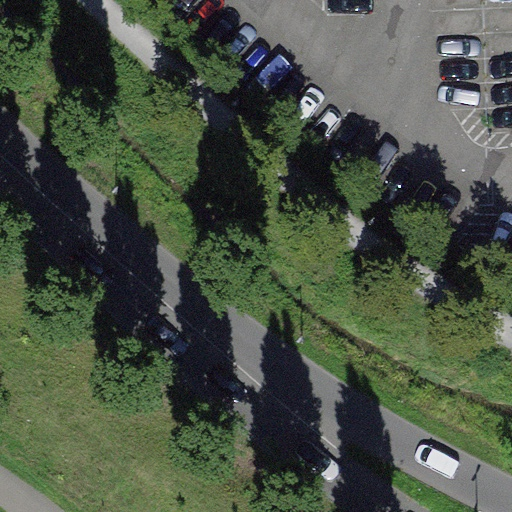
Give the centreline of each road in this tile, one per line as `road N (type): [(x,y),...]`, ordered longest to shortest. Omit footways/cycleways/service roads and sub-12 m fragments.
road 1 (tertiary): [(0,152),(126,273),(244,369)]
road 2 (tertiary): [(511,503),(371,425),(244,369)]
road 3 (tertiary): [(244,369),(333,476),(390,511)]
